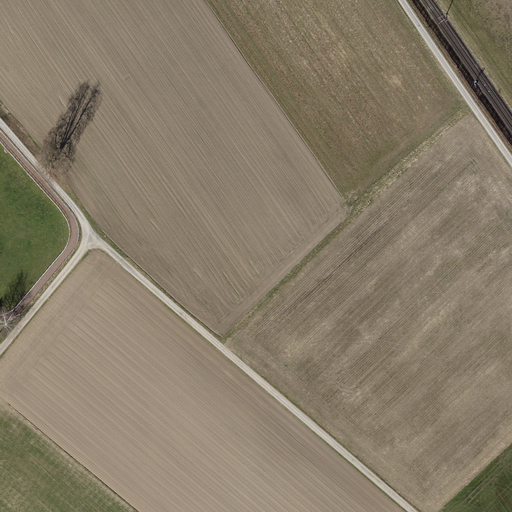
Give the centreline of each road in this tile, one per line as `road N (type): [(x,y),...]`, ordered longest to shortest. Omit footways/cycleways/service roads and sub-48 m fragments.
road 1 (track): [(412,511),(118,257),(86,238),(79,213),(0,122)]
road 2 (track): [(403,0),(511,159)]
road 3 (residential): [(0,350),(86,238)]
